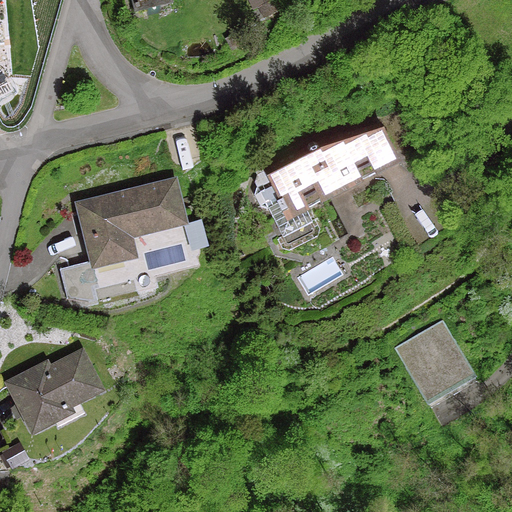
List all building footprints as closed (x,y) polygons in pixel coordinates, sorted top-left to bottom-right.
[(131,0),(134,10),(164,3),(163,0),(131,0)] [(4,73),(0,74),(0,97),(15,91),(4,73)] [(307,208),(396,162),(377,126),(361,134),(359,131),(316,144),(311,143),(306,146),(305,150),(254,176),(252,184),(255,190),(252,197),(258,208),(259,208),(280,249),(287,251),(315,237),(318,230),(307,208)] [(172,183),(77,207),(92,266),(122,259),(117,239),(181,223),(172,183)] [(194,250),(204,247),(197,223),(187,226),(194,250)] [(427,405),(472,379),(440,322),(394,350),(427,405)] [(44,367),(8,385),(32,431),(54,420),(51,414),(97,390),(79,355),(47,372),(44,367)]
